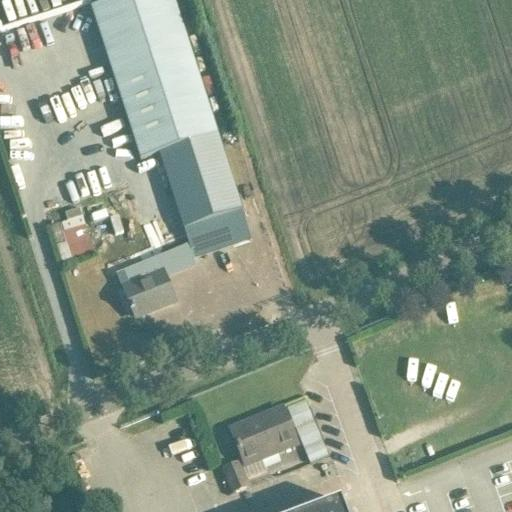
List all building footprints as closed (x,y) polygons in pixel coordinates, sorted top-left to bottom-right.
[(173,0),(118,0),(91,9),(141,162),(159,156),(189,249),(159,262),(166,280),(196,268),(193,261),(252,242),(218,137),(173,0)] [(51,206),(73,203),(69,177),(48,180),(51,206)] [(159,262),(117,279),(132,313),(132,312),(135,319),(160,309),(160,311),(176,304),(166,280),(159,262)] [(259,420),(230,431),(246,469),(302,446),(287,408),(282,410),(259,420)] [(239,463),(222,470),(232,496),(249,489),(247,482),(239,463)] [(344,511),(342,503),(317,511),(344,511)]
